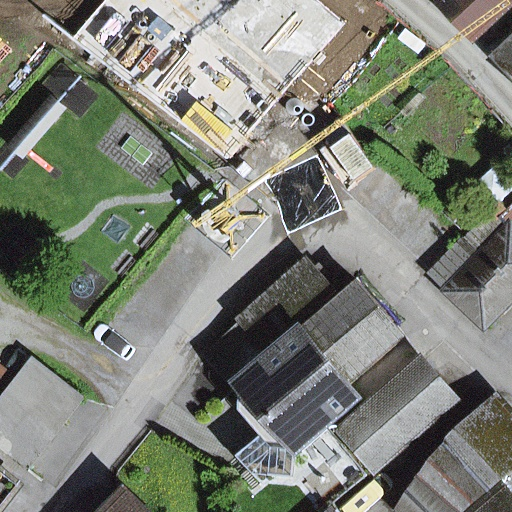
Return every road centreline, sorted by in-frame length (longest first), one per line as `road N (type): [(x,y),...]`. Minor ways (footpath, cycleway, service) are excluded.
road 1 (residential): [(61,511),(217,278),(270,233),(304,230),(511,375)]
road 2 (residential): [(511,107),(399,0)]
